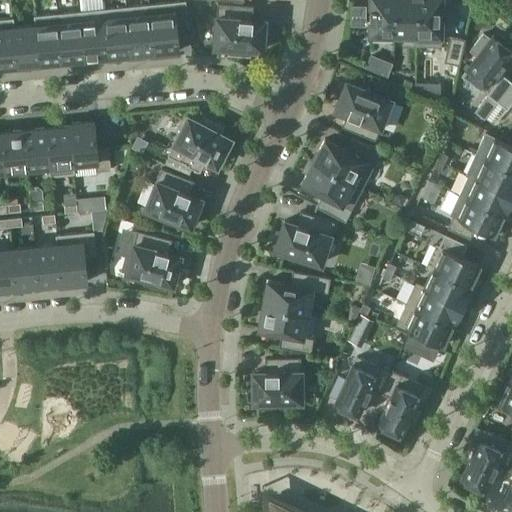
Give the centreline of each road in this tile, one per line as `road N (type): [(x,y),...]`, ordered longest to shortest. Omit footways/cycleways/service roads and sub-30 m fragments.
road 1 (residential): [(284,115),(220,84),(195,81),(0,99)]
road 2 (residential): [(511,284),(413,491)]
road 3 (tertiary): [(284,115),(231,239),(212,328)]
road 4 (residential): [(0,323),(96,312),(212,328)]
road 5 (residential): [(211,444),(335,448),(413,491)]
road 6 (tertiary): [(321,0),(284,115)]
